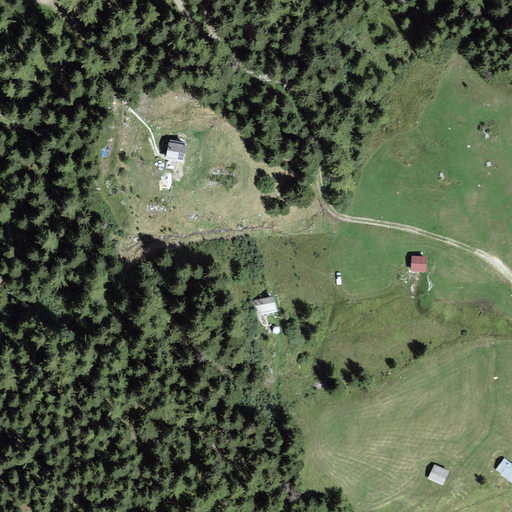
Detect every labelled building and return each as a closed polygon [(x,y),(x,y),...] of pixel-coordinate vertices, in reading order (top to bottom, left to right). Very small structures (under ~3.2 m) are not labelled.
[(166,159),(183,163),(187,147),(169,143),(166,159)] [(119,180),(106,184),(110,198),(123,194),(119,180)] [(428,257),(411,257),(411,272),(428,272),(428,257)] [(276,298),(251,302),(254,318),(279,313),(276,298)] [(511,465),(504,460),(496,471),(511,483),(511,465)] [(449,473),(434,466),(427,481),(441,488),(449,473)]
